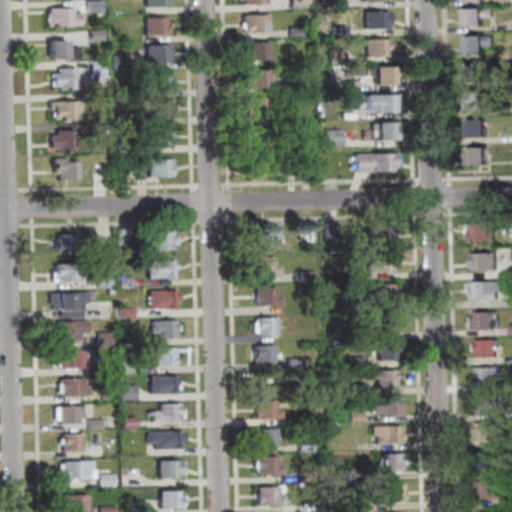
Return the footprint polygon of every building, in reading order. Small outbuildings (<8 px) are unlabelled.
[(83,11),(83,0),(99,0),(99,11),(83,11)] [(288,8),(287,0),(304,0),(305,7),(288,8)] [(323,8),(323,0),(337,0),(337,7),(323,8)] [(460,7),(460,27),(481,27),(481,16),(490,16),(490,7),(460,7)] [(76,13),(77,24),(43,25),(42,13),(45,13),(45,8),(68,8),(68,13),(76,13)] [(386,10),(387,24),(384,24),(384,27),(363,28),(363,11),(386,10)] [(265,14),(265,31),(241,31),(240,14),(265,14)] [(142,34),(141,17),(162,16),(162,21),(165,21),(166,33),(142,34)] [(301,26),(301,36),(286,36),(286,27),(301,26)] [(343,35),(329,36),(329,26),(343,26),(343,35)] [(100,39),(86,40),(86,30),(100,30),(100,39)] [(462,35),(462,54),(482,54),(482,44),(490,44),(490,35),(462,35)] [(363,56),(363,39),(388,38),(389,52),(386,52),(386,55),(363,56)] [(45,57),(44,40),(62,39),(62,48),(74,48),(75,57),(63,58),(63,57),(45,57)] [(240,47),(243,47),(243,42),(265,42),(266,59),(240,59),(240,47)] [(142,62),(142,45),(166,44),(166,61),(142,62)] [(341,49),(342,62),(327,63),(327,49),(341,49)] [(125,69),(110,69),(109,54),(124,54),(125,69)] [(87,61),(100,61),(101,77),(88,77),(87,61)] [(483,80),(483,62),(463,62),(463,80),(483,80)] [(389,83),(372,83),(372,74),(366,74),(366,68),(371,68),(371,66),(389,65),(389,83)] [(55,89),(55,85),(48,85),(48,73),(54,73),(54,68),(72,68),(72,88),(55,89)] [(243,70),(266,69),(266,86),(243,86),(243,70)] [(169,89),(146,90),(146,72),(165,71),(166,77),(168,77),(169,89)] [(355,90),(341,90),(341,81),(355,80),(355,90)] [(482,90),(464,90),(464,108),(482,108),(482,90)] [(344,110),(343,95),(360,95),(360,94),(390,93),(390,110),(372,111),(372,109),(360,109),(360,110),(344,110)] [(87,95),(101,94),(102,104),(87,104),(87,95)] [(242,103),(245,103),(245,97),(266,97),(267,114),(243,115),(242,103)] [(143,117),(143,100),(167,100),(167,116),(143,117)] [(73,118),(49,119),(49,109),(46,109),(45,102),(73,101),(73,118)] [(483,118),(465,118),(465,136),(483,136),(483,118)] [(373,121),(391,121),(392,138),(374,138),(373,129),(368,129),(368,123),(373,123),(373,121)] [(102,133),(88,134),(88,124),(102,123),(102,133)] [(243,125),(266,125),(266,142),(243,143),(243,125)] [(145,145),(145,128),(166,127),(166,133),(170,133),(170,144),(145,145)] [(323,129),(339,129),(339,146),(323,146),(323,129)] [(53,151),(53,148),(46,148),(45,135),(52,135),(52,130),(70,130),(70,150),(53,151)] [(288,147),(287,137),(302,137),(303,147),(288,147)] [(113,152),(112,141),(127,141),(127,151),(113,152)] [(484,146),(465,146),(465,164),(484,164),(484,146)] [(246,153),(265,152),(265,174),(245,175),(244,167),(246,167),(246,153)] [(352,153),(392,152),(393,166),(390,167),(390,170),(352,171),(352,153)] [(54,179),(53,172),(49,173),(48,158),(61,157),(61,161),(74,161),(74,178),(54,179)] [(144,176),(144,159),(169,158),(169,164),(167,165),(168,175),(144,176)] [(113,167),(122,167),(122,180),(114,181),(113,167)] [(321,238),(320,223),(335,222),(335,238),(321,238)] [(492,222),(493,240),(467,241),(467,222),(492,222)] [(360,245),(360,236),(364,236),(364,226),(389,225),(390,244),(360,245)] [(112,244),(111,229),(127,228),(127,244),(112,244)] [(276,237),(270,237),(270,246),(251,246),(250,229),(276,228),(276,237)] [(149,249),(149,244),(144,244),(144,233),(148,233),(148,232),(169,231),(169,235),(172,235),(173,244),(169,244),(169,248),(149,249)] [(51,251),(51,237),(53,237),(53,234),(75,233),(76,250),(51,251)] [(494,251),(495,270),(471,271),(471,267),(468,267),(467,252),(494,251)] [(364,262),(369,262),(369,254),(388,253),(389,271),(364,271),(364,262)] [(251,257),(270,256),(271,265),(276,265),(276,274),(251,275),(251,257)] [(144,278),(143,260),(170,260),(170,277),(144,278)] [(84,270),(84,279),(47,280),(47,271),(50,271),(50,264),(75,263),(75,271),(84,270)] [(297,281),(297,270),(311,270),(311,280),(297,281)] [(114,276),(128,275),(128,285),(114,286),(114,276)] [(93,287),(93,277),(107,277),(107,287),(93,287)] [(499,280),(500,290),(495,290),(495,298),(468,299),(468,281),(499,280)] [(390,301),(364,301),(364,293),(370,293),(369,284),(389,284),(390,301)] [(251,304),(251,287),(271,287),(271,295),(278,295),(278,303),(251,304)] [(171,290),(171,293),(174,293),(174,300),(172,301),(172,307),(145,307),(144,291),(171,290)] [(83,301),(78,301),(78,309),(76,309),(55,309),(47,309),(47,302),(45,302),(44,293),(83,291),(83,301)] [(359,299),(359,309),(343,310),(342,299),(359,299)] [(129,316),(116,317),(115,307),(129,307),(129,316)] [(55,309),(76,309),(77,316),(56,317),(55,309)] [(494,311),(494,319),(490,319),(490,329),(470,329),(470,311),(494,311)] [(371,332),(370,314),(389,314),(390,331),(371,332)] [(253,335),(253,318),(273,317),(273,334),(253,335)] [(148,332),(147,320),(171,319),(172,337),(152,337),(152,332),(148,332)] [(52,321),(82,320),(82,332),(75,332),(75,339),(53,340),(52,321)] [(353,329),(366,329),(366,339),(353,339),(353,329)] [(93,332),(108,332),(108,344),(93,344),(93,332)] [(494,339),(495,357),(474,357),(474,339),(494,339)] [(393,341),(393,358),(373,359),(373,341),(393,341)] [(269,363),(250,364),(249,346),(269,345),(269,363)] [(170,348),(171,364),(151,365),(151,355),(147,355),(146,348),(170,348)] [(74,367),(54,368),(54,363),(50,363),(50,355),(54,355),(54,351),(73,350),(74,367)] [(360,356),(360,367),(346,367),(345,356),(360,356)] [(109,371),(94,371),(94,358),(108,358),(109,371)] [(298,367),(283,368),(283,359),(298,359),(298,367)] [(129,361),(129,371),(116,372),(115,362),(129,361)] [(500,366),(501,379),(494,379),(494,384),(473,385),(473,367),(500,366)] [(368,377),(368,370),(392,369),(392,386),(373,387),(373,377),(368,377)] [(145,393),(144,375),(171,375),(172,392),(145,393)] [(56,378),(80,377),(80,384),(84,384),(84,392),(76,392),(77,394),(57,395),(56,378)] [(358,383),(359,393),(344,394),(343,384),(358,383)] [(117,399),(117,385),(131,385),(131,399),(117,399)] [(501,395),(502,405),(496,405),(497,412),(475,413),(475,394),(496,393),(496,395),(501,395)] [(376,414),(376,412),(368,412),(368,405),(375,404),(375,398),(396,397),(396,414),(376,414)] [(277,409),(277,417),(251,418),(250,401),(271,400),(271,409),(277,409)] [(176,420),(148,421),(147,410),(155,410),(155,404),(175,403),(176,408),(179,408),(179,417),(176,417),(176,420)] [(79,417),(74,418),(74,423),(54,423),(53,406),(77,405),(77,412),(79,412),(79,417)] [(345,422),(345,412),(358,412),(359,422),(345,422)] [(131,427),(118,428),(118,418),(131,417),(131,427)] [(98,428),(85,428),(84,419),(98,419),(98,428)] [(494,422),(494,440),(473,440),(473,422),(494,422)] [(397,425),(398,442),(372,443),(372,435),(367,435),(367,426),(397,425)] [(252,428),(272,428),(273,445),(252,446),(252,428)] [(142,442),(142,431),(176,430),(176,435),(179,434),(179,440),(176,440),(177,447),(150,448),(150,442),(142,442)] [(57,433),(77,432),(78,450),(58,450),(57,433)] [(295,451),(295,439),(308,439),(309,450),(295,451)] [(473,452),(473,470),(497,470),(497,451),(473,452)] [(377,453),(398,452),(399,469),(372,470),(372,463),(377,462),(377,453)] [(278,464),(278,473),(253,473),(252,457),(272,456),(272,464),(278,464)] [(176,459),(176,474),(173,474),(173,476),(153,477),(153,460),(176,459)] [(87,460),(88,469),(90,469),(90,477),(59,478),(58,461),(87,460)] [(364,480),(346,480),(345,470),(364,469),(364,480)] [(296,480),(296,471),(310,471),(310,480),(296,480)] [(110,486),(94,486),(94,474),(109,474),(110,486)] [(501,489),(501,499),(474,500),(474,481),(495,481),(495,489),(501,489)] [(376,501),(375,484),(398,483),(398,491),(400,491),(400,500),(376,501)] [(253,487),(274,487),(274,495),(279,494),(280,504),(253,505),(253,487)] [(174,490),(175,495),(177,495),(178,507),(155,508),(155,491),(174,490)] [(60,511),(59,495),(83,494),(83,511),(60,511)] [(354,500),(369,499),(369,510),(354,511),(354,500)] [(127,511),(127,501),(141,500),(141,511),(127,511)] [(313,511),(299,511),(299,502),(313,501),(313,511)]
